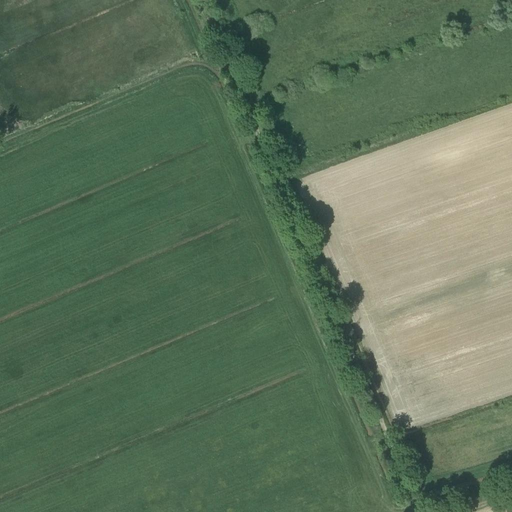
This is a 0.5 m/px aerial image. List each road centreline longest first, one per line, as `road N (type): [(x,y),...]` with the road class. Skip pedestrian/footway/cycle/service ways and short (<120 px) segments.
road 1 (track): [(418,508),(396,509),(220,85),(206,73),(174,78),(0,152)]
road 2 (track): [(228,62),(419,511)]
